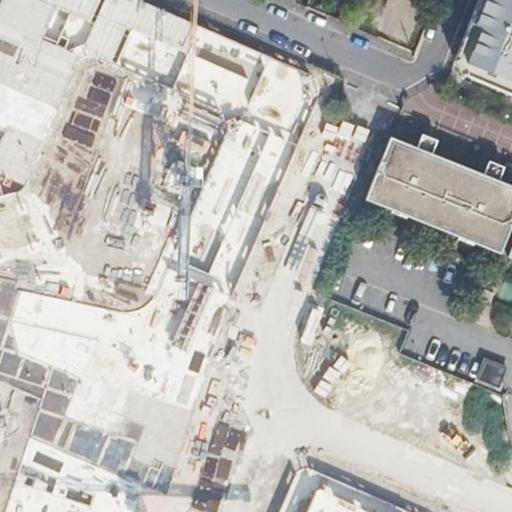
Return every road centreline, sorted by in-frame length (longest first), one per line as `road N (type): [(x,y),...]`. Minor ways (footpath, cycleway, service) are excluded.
road 1 (unknown): [(507,511),(307,427),(275,389),(269,314),(372,61)]
road 2 (residential): [(227,0),(420,81),(453,0)]
